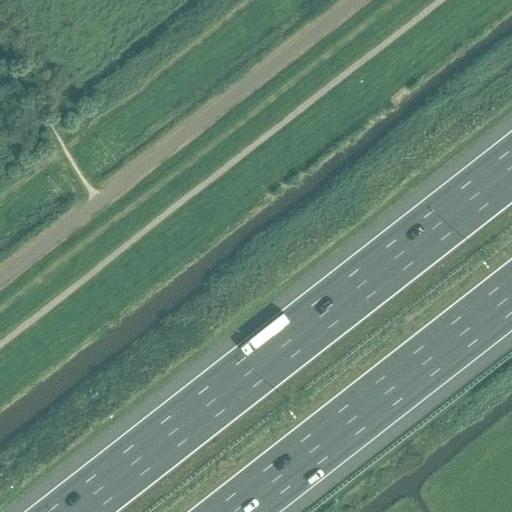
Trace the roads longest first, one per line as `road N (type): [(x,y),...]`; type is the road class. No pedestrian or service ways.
road 1 (unknown): [(0,348),(449,0)]
road 2 (motorway): [(511,171),(78,511)]
road 3 (motorway): [(236,511),(511,295)]
